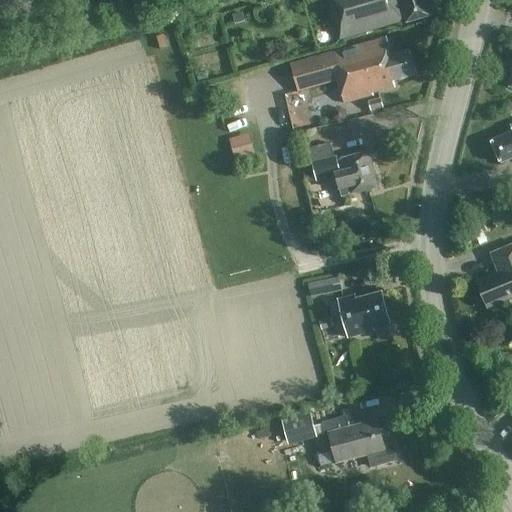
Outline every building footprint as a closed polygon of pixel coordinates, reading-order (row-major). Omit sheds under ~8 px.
[(425,0),(329,0),(341,40),(401,23),(400,21),(406,19),(407,23),(430,17),(425,0)] [(233,15),(235,25),(245,22),(242,13),(233,15)] [(165,35),(157,37),(160,50),(168,47),(165,35)] [(410,51),(392,56),(387,39),(291,65),(298,92),(338,81),(344,104),(373,96),(373,93),(395,87),(394,82),(417,75),(410,51)] [(220,88),(204,93),(211,115),(227,111),(220,88)] [(384,109),(382,99),(370,101),(372,111),(384,109)] [(347,111),(342,108),(336,108),(333,113),(334,119),(338,122),(344,122),(347,117),(347,111)] [(511,158),(511,126),(511,127),(511,128),(511,133),(492,142),(501,163),(511,158)] [(229,139),(237,168),(258,163),(250,133),(229,139)] [(335,158),(331,144),(309,149),(317,181),(337,176),(342,197),(378,188),(369,153),(338,161),(337,157),(335,158)] [(511,246),(491,255),(499,273),(477,283),(488,309),(511,299),(511,246)] [(343,291),(340,277),(309,283),(312,297),(343,291)] [(390,324),(382,294),(356,300),(355,297),(339,301),(349,338),(374,332),(373,328),(390,324)] [(320,321),(322,330),(334,327),(331,318),(320,321)] [(282,421),(289,446),(318,438),(311,413),(282,421)] [(396,460),(392,446),(384,448),(377,421),(354,427),(351,415),(339,418),(322,423),(325,436),(330,435),(337,463),(368,455),(371,467),(396,460)]
